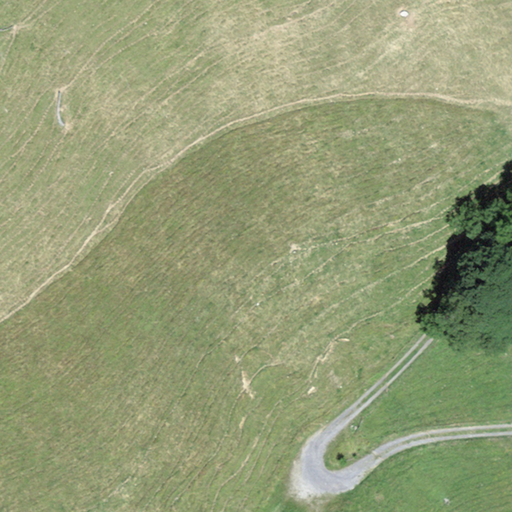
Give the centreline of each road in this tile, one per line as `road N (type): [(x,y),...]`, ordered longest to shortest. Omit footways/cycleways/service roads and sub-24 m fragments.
road 1 (track): [(318,473),(316,452),(327,435),(511,255)]
road 2 (track): [(318,473),(338,479),(392,446),(434,436),(511,430)]
